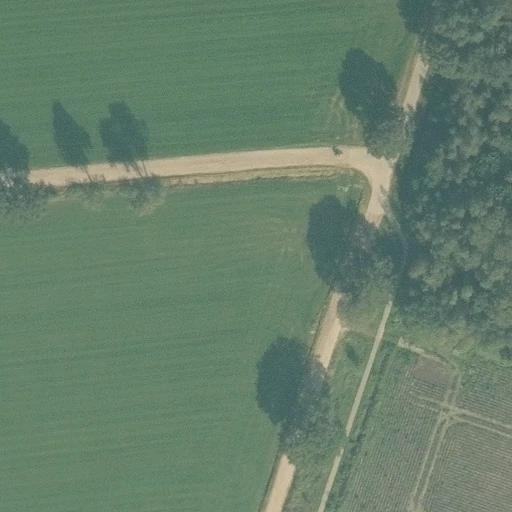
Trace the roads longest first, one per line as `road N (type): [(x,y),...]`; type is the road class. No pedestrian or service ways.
road 1 (track): [(0,186),(362,156),(379,191)]
road 2 (track): [(272,511),(379,191)]
road 3 (unclassified): [(379,191),(443,0)]
